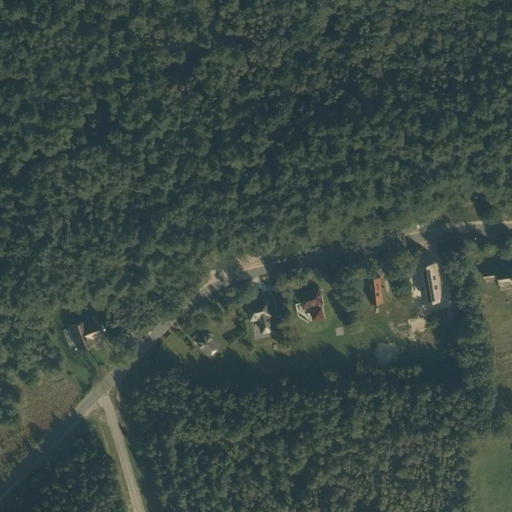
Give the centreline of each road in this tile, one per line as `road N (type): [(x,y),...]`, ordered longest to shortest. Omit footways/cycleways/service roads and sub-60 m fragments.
road 1 (unknown): [(449,0),(441,25),(191,167),(137,313),(161,347),(118,389),(153,511)]
road 2 (tertiary): [(104,387),(206,288),(433,235),(511,227)]
road 3 (tertiary): [(0,488),(104,387)]
road 4 (unclassified): [(104,387),(140,511)]
